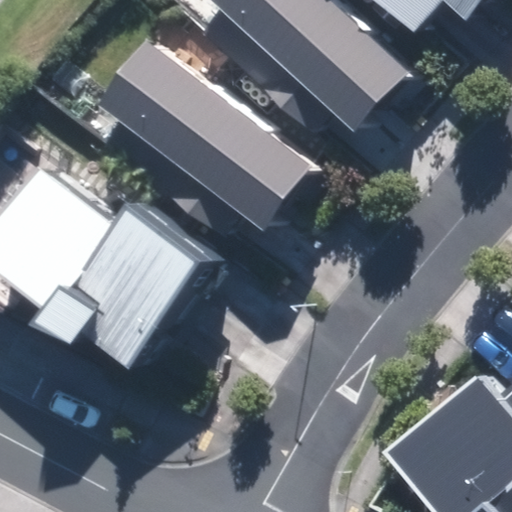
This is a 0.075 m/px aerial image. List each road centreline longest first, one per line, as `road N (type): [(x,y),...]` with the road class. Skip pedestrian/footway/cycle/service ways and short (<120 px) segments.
road 1 (residential): [(255,511),(333,382),(511,166)]
road 2 (residential): [(142,511),(0,434)]
